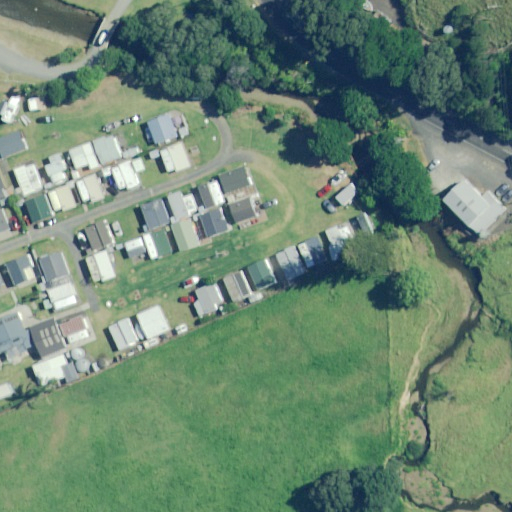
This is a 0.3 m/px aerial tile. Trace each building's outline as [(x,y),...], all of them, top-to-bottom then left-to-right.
[(180,137),(173,116),(151,124),(158,145),(180,137)] [(31,150),(24,130),(0,138),(0,143),(5,159),(31,150)] [(124,159),(116,137),(108,140),(107,136),(95,141),(104,166),(124,159)] [(101,167),(91,142),(72,150),(80,169),(92,164),(94,170),(101,167)] [(163,151),(171,172),(179,169),(180,173),(194,167),(185,142),(163,151)] [(139,146),(125,151),(128,160),(143,154),(139,146)] [(71,177),(61,154),(51,158),(54,164),(47,167),(55,184),(71,177)] [(131,160),(115,168),(113,165),(104,169),(113,189),(119,187),(120,191),(122,195),(128,192),(126,188),(130,186),(131,189),(142,185),(131,160)] [(45,189),(36,164),(18,171),(26,195),(45,189)] [(255,186),(249,168),(224,176),(230,195),(255,186)] [(102,184),(99,174),(79,181),(87,201),(94,198),(96,203),(108,198),(102,184)] [(467,180),(446,200),(480,235),(507,209),(489,191),(483,196),(467,180)] [(227,202),(217,182),(202,188),(211,209),(227,202)] [(50,193),(58,211),(66,208),(68,212),(80,206),(70,185),(50,193)] [(361,195),(352,185),(337,199),(346,209),(361,195)] [(192,212),(199,209),(193,195),(185,198),(183,193),(171,197),(180,221),(194,215),(192,212)] [(55,217),(46,194),(28,201),(37,225),(55,217)] [(260,218),(253,198),(232,205),(239,225),(260,218)] [(172,223),(165,201),(146,208),(154,229),(172,223)] [(13,231),(6,209),(0,211),(0,229),(2,235),(13,231)] [(233,231),(223,209),(204,217),(214,239),(233,231)] [(369,212),(352,219),(360,239),(377,232),(369,212)] [(202,246),(193,220),(175,227),(184,252),(202,246)] [(116,243),(108,222),(88,229),(95,250),(116,243)] [(356,240),(349,227),(342,230),(340,225),(328,231),(335,244),(340,255),(350,250),(347,245),(356,240)] [(174,253),(165,228),(145,235),(154,260),(174,253)] [(147,254),(143,238),(126,243),(131,259),(147,254)] [(309,269),(314,267),(311,261),(317,259),(319,264),(330,259),(320,238),(299,247),(309,269)] [(308,273),(296,247),(280,254),(292,280),(308,273)] [(89,257),(98,282),(105,279),(106,283),(120,278),(110,249),(89,257)] [(72,276),(65,254),(44,260),(51,282),(72,276)] [(39,279),(30,256),(10,263),(18,287),(39,279)] [(279,284),(269,261),(253,268),(263,291),(279,284)] [(253,296),(245,273),(227,279),(235,302),(253,296)] [(224,301),(216,283),(198,291),(209,314),(219,310),(216,305),(224,301)] [(81,304),(72,284),(51,292),(60,313),(81,304)] [(173,330),(161,306),(141,315),(152,340),(173,330)] [(0,319),(0,354),(8,351),(12,359),(30,352),(28,349),(36,346),(34,340),(36,339),(32,329),(28,331),(19,312),(0,319)] [(56,317),(31,327),(32,329),(36,339),(44,358),(68,348),(56,317)] [(94,336),(87,317),(62,326),(69,346),(94,336)] [(140,342),(130,319),(112,327),(123,350),(140,342)] [(95,366),(90,354),(86,356),(81,346),(71,351),(81,373),(95,366)] [(71,365),(67,354),(38,365),(45,385),(69,376),(71,383),(81,379),(75,364),(71,365)] [(10,359),(1,363),(10,382),(25,374),(21,364),(14,367),(10,359)] [(15,394),(10,384),(0,388),(0,399),(1,401),(15,394)]
